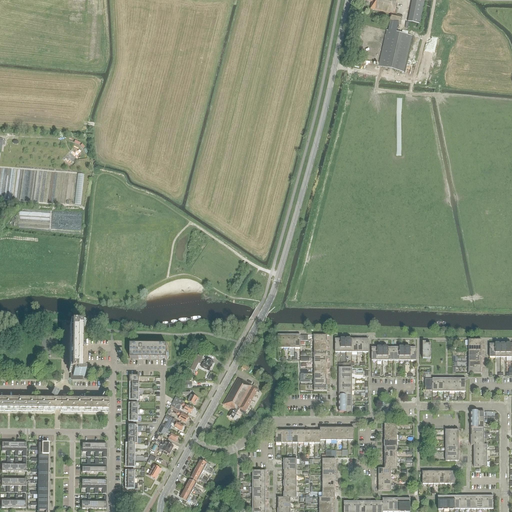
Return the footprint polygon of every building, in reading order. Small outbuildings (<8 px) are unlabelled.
[(391,15),(389,21),(391,21),(398,23),(400,24),(402,16),(396,15),(398,10),(395,9),(397,0),(364,0),(372,2),(370,10),(391,15)] [(412,0),(409,22),(421,24),(425,0),(412,0)] [(387,31),(379,67),(404,72),(412,36),(396,33),(398,23),(391,21),(389,31),(387,31)] [(74,199),(77,174),(70,173),(68,198),(74,199)] [(82,325),(70,325),(69,350),(69,373),(72,373),(72,379),(81,379),(81,377),(84,377),(84,373),(82,373),(82,350),(82,325)] [(426,343),(423,343),(423,359),(431,359),(431,345),(426,345),(426,343)] [(167,359),(167,346),(130,345),(130,359),(167,359)] [(199,364),(202,365),(202,367),(209,371),(214,363),(207,360),(207,361),(205,360),(204,362),(202,360),(204,355),(199,352),(190,369),(195,372),(199,364)] [(425,386),(432,386),(432,380),(431,380),(431,373),(424,373),(425,373),(425,386)] [(245,412),(247,409),(258,389),(242,380),(242,381),(238,379),(223,405),(232,410),(228,416),(233,419),(239,408),(245,412)] [(432,391),(432,386),(425,386),(425,391),(424,391),(424,397),(431,397),(431,391),(432,391)] [(51,400),(0,398),(0,410),(58,411),(108,412),(108,400),(58,400),(55,400),(56,397),(55,396),(57,394),(55,393),(53,395),(54,395),(51,400)] [(195,405),(198,399),(194,397),(191,396),(188,401),(191,402),(191,403),(195,405)] [(194,409),(183,403),(183,401),(179,399),(175,397),(174,400),(171,406),(175,408),(179,410),(180,408),(181,406),(185,408),(183,410),(191,414),(194,409)] [(175,409),(173,412),(172,414),(176,415),(180,417),(179,419),(186,423),(189,418),(178,412),(178,410),(175,409)] [(166,423),(164,427),(170,431),(172,427),(170,427),(172,423),(176,425),(174,428),(181,432),(184,426),(173,421),(174,419),(170,417),(166,415),(165,419),(169,421),(168,422),(167,424),(166,423)] [(167,429),(165,433),(167,434),(170,436),(169,439),(176,442),(178,437),(168,432),(169,430),(167,429)] [(160,445),(171,450),(173,446),(172,446),(173,445),(167,441),(165,445),(164,444),(164,443),(159,441),(158,442),(158,443),(160,444),(160,445)] [(7,457),(10,457),(10,451),(10,443),(2,443),(2,451),(7,451),(7,457)] [(15,457),(18,457),(18,452),(18,443),(10,443),(10,451),(15,451),(15,457)] [(26,457),(26,443),(18,443),(18,452),(23,452),(23,457),(26,457)] [(90,458),(90,452),(90,444),(82,444),(82,452),(87,452),(87,458),(90,458)] [(98,458),(98,453),(98,444),(90,444),(90,452),(95,453),(95,458),(98,458)] [(107,444),(98,444),(98,453),(103,453),(103,458),(106,458),(107,458),(107,444)] [(171,450),(160,445),(159,447),(161,449),(162,448),(163,449),(162,451),(163,452),(162,453),(167,456),(168,454),(169,455),(171,450)] [(2,472),(10,472),(10,465),(10,458),(7,458),(7,465),(2,465),(2,472)] [(10,472),(18,472),(18,465),(18,459),(15,459),(15,465),(10,465),(10,472)] [(23,459),(23,465),(18,465),(18,472),(26,472),(26,459),(23,459)] [(90,473),(90,465),(90,459),(87,459),(87,465),(82,464),(82,473),(90,473)] [(90,473),(98,473),(98,465),(98,459),(95,459),(95,465),(90,465),(90,473)] [(103,460),(103,465),(98,465),(98,473),(106,473),(106,460),(103,460)] [(206,466),(207,464),(200,460),(198,463),(198,464),(198,465),(212,473),(213,470),(206,466)] [(158,475),(161,470),(154,465),(151,471),(158,475)] [(197,466),(195,469),(202,473),(204,471),(211,474),(212,473),(198,465),(197,466)] [(208,480),(205,478),(204,477),(201,476),(202,473),(195,469),(193,473),(193,474),(207,482),(208,480)] [(155,480),(158,475),(151,471),(148,476),(155,480)] [(197,482),(199,480),(206,484),(207,482),(193,474),(192,475),(190,478),(191,478),(190,479),(197,482)] [(6,493),(10,493),(10,486),(10,480),(1,479),(1,486),(6,486),(6,493)] [(14,493),(18,493),(18,487),(18,480),(10,480),(10,486),(14,487),(14,493)] [(26,480),(18,480),(18,487),(22,487),(22,493),(25,493),(26,493),(26,480)] [(90,494),(90,489),(90,480),(82,480),(82,489),(87,489),(86,494),(90,494)] [(94,494),(98,494),(98,489),(98,481),(90,480),(90,489),(95,489),(94,494)] [(195,486),(197,483),(190,480),(189,480),(187,483),(188,483),(187,484),(199,490),(200,488),(195,486)] [(106,481),(98,481),(98,489),(103,489),(102,494),(106,494),(106,481)] [(199,490),(187,484),(187,485),(186,485),(184,488),(192,492),(193,490),(198,493),(199,490)] [(192,492),(184,488),(182,492),(183,492),(182,493),(194,499),(195,498),(190,495),(192,492)] [(188,502),(189,500),(193,502),(192,503),(195,504),(197,501),(194,499),(182,493),(182,494),(181,494),(179,498),(188,502)] [(9,508),(10,501),(10,495),(7,495),(7,501),(1,501),(1,508),(9,508)] [(15,501),(10,501),(9,508),(17,508),(18,501),(18,495),(15,495),(15,501)] [(23,501),(18,501),(17,508),(26,508),(26,495),(25,495),(23,495),(23,501)] [(81,509),(90,509),(90,502),(90,496),(88,496),(88,502),(81,502),(81,509)] [(96,502),(90,502),(90,509),(98,509),(98,502),(98,496),(96,496),(96,502)] [(104,502),(98,502),(98,509),(106,509),(106,496),(104,496),(104,502)]
